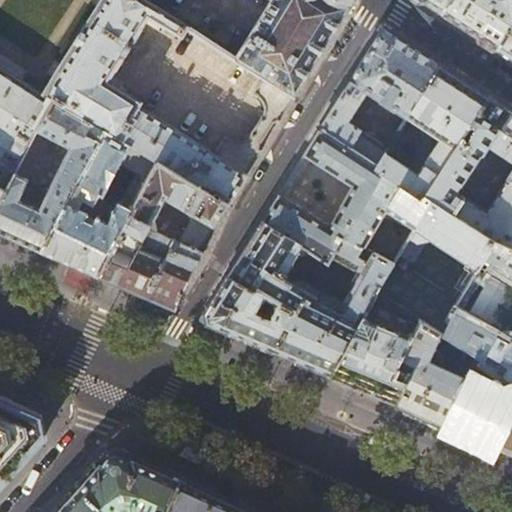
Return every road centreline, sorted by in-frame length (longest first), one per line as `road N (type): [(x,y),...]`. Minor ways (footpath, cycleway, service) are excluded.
road 1 (residential): [(147,366),(377,0)]
road 2 (primary): [(147,366),(473,511)]
road 3 (residential): [(147,366),(17,511)]
road 4 (primary): [(0,301),(147,366)]
road 5 (residential): [(380,0),(511,86)]
